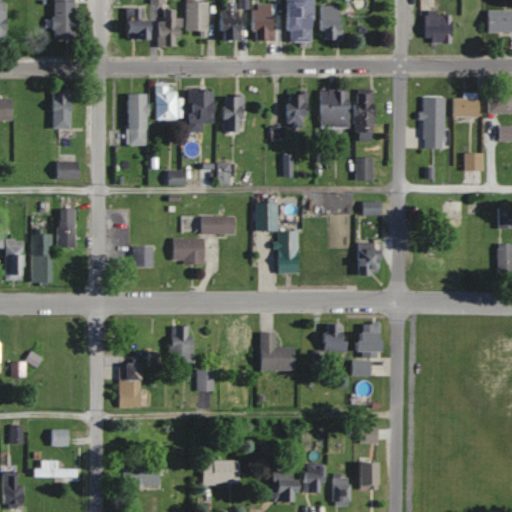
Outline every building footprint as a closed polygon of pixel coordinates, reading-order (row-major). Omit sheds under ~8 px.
[(70,0),(48,0),(49,38),(71,38),(70,0)] [(218,0),(218,39),(235,39),(235,0),(218,0)] [(308,0),(281,0),(281,30),(285,30),(285,41),(308,41),(308,0)] [(182,33),(203,33),(203,1),(182,1),(182,33)] [(269,3),(248,3),(248,39),(269,39),(269,3)] [(338,39),(338,4),(316,4),(316,39),(338,39)] [(121,38),(145,38),(145,7),(121,7),(121,38)] [(154,46),(176,46),(176,16),(173,16),(173,9),(160,9),(160,17),(154,17),(154,46)] [(511,10),(483,10),(483,31),(511,31),(511,10)] [(448,42),(448,12),(421,12),(421,42),(448,42)] [(151,120),(172,120),(172,86),(151,86),(151,120)] [(345,87),(316,87),(316,128),(345,128),(345,87)] [(184,90),(184,131),(198,131),(198,123),(209,123),(209,90),(184,90)] [(20,114),(44,114),(44,92),(20,92),(20,114)] [(48,127),(67,127),(67,92),(49,92),(48,127)] [(302,92),(283,92),(283,124),(302,124),(302,92)] [(369,92),(351,92),(351,141),(369,141),(369,92)] [(123,145),(143,145),(143,93),(123,93),(123,145)] [(217,132),(239,132),(239,95),(217,95),(217,132)] [(511,113),(511,95),(484,95),(484,113),(511,113)] [(440,148),(440,96),(419,96),(419,148),(440,148)] [(0,119),(8,119),(7,98),(0,97),(0,119)] [(449,115),(475,115),(475,97),(449,97),(449,115)] [(494,126),(494,140),(511,140),(511,126),(494,126)] [(478,170),(478,153),(461,153),(461,170),(478,170)] [(369,179),(369,157),(352,157),(352,179),(369,179)] [(74,178),(74,162),(53,162),(53,178),(74,178)] [(232,162),(214,162),(214,185),(232,185),(232,162)] [(179,184),(179,170),(165,170),(165,184),(179,184)] [(376,202),(359,202),(359,214),(376,214),(376,202)] [(252,230),(274,230),(274,203),(252,203),(252,230)] [(55,208),(55,246),(71,246),(71,208),(55,208)] [(349,274),(349,213),(333,213),(333,274),(349,274)] [(231,216),(197,216),(197,233),(231,233),(231,216)] [(294,272),(294,230),(274,230),(274,272),(294,272)] [(28,282),(49,282),(49,233),(28,233),(28,282)] [(201,238),(169,238),(169,262),(201,262),(201,238)] [(19,280),(19,239),(1,239),(1,280),(19,280)] [(354,273),(376,273),(376,242),(354,242),(354,273)] [(511,262),(511,263),(511,243),(494,243),(494,276),(511,275),(511,262)] [(150,246),(129,246),(129,265),(150,265),(150,246)] [(341,323),(321,323),(321,350),(341,350),(341,323)] [(166,361),(187,361),(187,325),(166,325),(166,361)] [(374,357),(374,325),(362,325),(362,331),(354,331),(354,357),(374,357)] [(242,328),(225,328),(225,345),(242,345),(242,328)] [(256,369),(291,369),(291,346),(271,346),(271,332),(256,332),(256,369)] [(22,374),(20,361),(9,363),(10,375),(22,374)] [(367,361),(349,361),(349,375),(367,375),(367,361)] [(115,407),(137,407),(137,363),(115,363),(115,407)] [(211,368),(193,368),(193,390),(211,390),(211,368)] [(20,424),(7,424),(7,443),(20,443),(20,424)] [(355,443),(373,443),(373,425),(355,425),(355,443)] [(47,445),(65,445),(65,429),(47,429),(47,445)] [(198,483),(236,483),(236,458),(198,458),(198,483)] [(53,467),(53,460),(37,460),(37,467),(30,467),(30,477),(72,477),(72,467),(53,467)] [(373,489),(373,462),(354,462),(354,489),(373,489)] [(319,492),(319,464),(299,464),(299,492),(319,492)] [(156,466),(118,466),(118,485),(156,485),(156,466)] [(0,505),(20,505),(20,484),(14,484),(14,471),(0,470),(0,505)] [(291,471),(269,471),(269,501),(291,501),(291,471)] [(346,476),(330,476),(330,506),(346,506),(346,476)]
